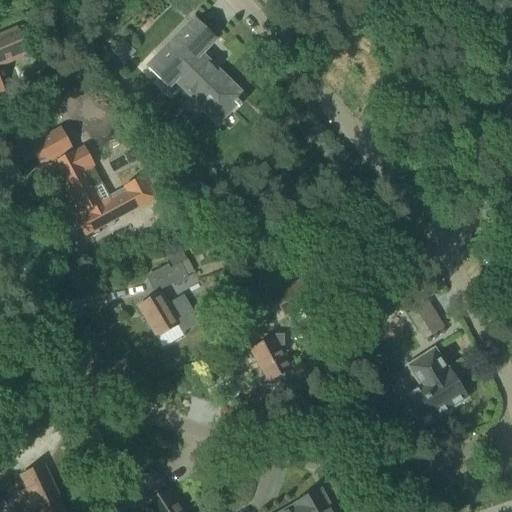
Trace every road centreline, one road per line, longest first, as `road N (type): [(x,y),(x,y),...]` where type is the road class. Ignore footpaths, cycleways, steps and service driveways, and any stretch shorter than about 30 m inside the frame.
road 1 (residential): [(511,397),(445,216),(240,0)]
road 2 (residential): [(98,397),(380,479),(511,434)]
road 3 (residential): [(98,397),(0,258)]
